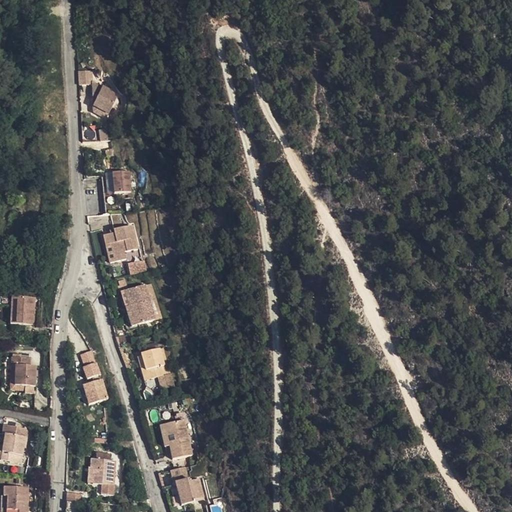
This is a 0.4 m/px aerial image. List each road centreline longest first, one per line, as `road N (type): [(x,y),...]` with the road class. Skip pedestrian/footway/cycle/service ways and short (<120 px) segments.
road 1 (track): [(274,511),(279,393),(267,243),(219,38),(226,28),(244,46),(441,459),(476,511)]
road 2 (residential): [(74,277),(80,229),(70,11)]
road 3 (residential): [(74,277),(100,301),(161,511)]
road 4 (residential): [(55,511),(60,332),(74,277)]
